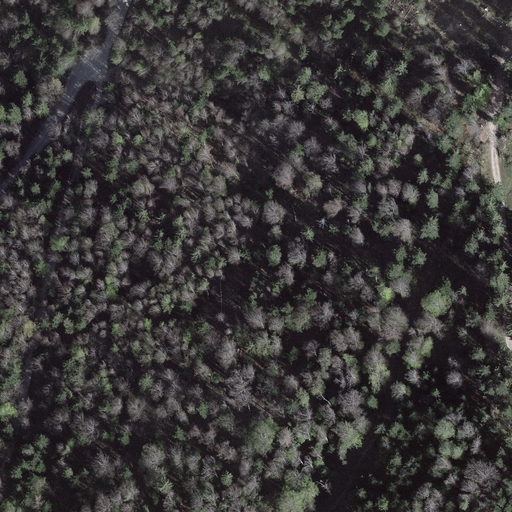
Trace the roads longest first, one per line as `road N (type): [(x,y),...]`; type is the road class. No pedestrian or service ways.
road 1 (track): [(324,511),(385,403),(425,282),(495,118)]
road 2 (track): [(91,63),(101,94),(84,128),(0,477)]
road 3 (track): [(511,45),(495,118),(511,317)]
road 4 (track): [(0,195),(125,0)]
